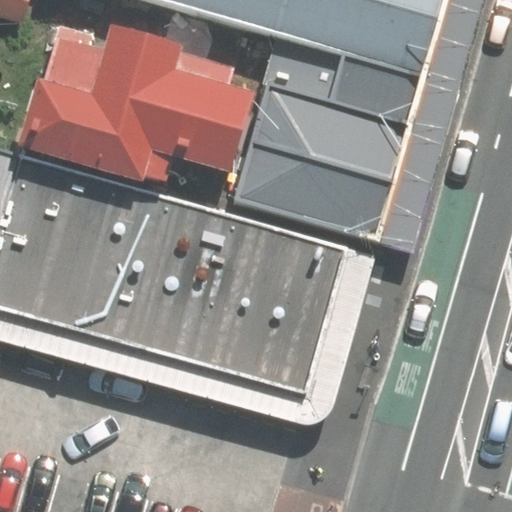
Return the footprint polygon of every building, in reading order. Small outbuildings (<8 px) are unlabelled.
[(33,0),(0,0),(0,18),(27,26),(33,0)] [(142,0),(278,38),(422,80),(444,0),(142,0)] [(41,87),(32,85),(16,149),(139,180),(146,153),(231,174),(251,93),(227,87),(232,67),(179,53),(181,46),(106,28),(100,51),(53,40),(41,87)] [(422,80),(278,38),(235,201),(350,236),(376,244),(422,80)] [(0,151),(0,312),(305,395),(348,249),(0,151)]
